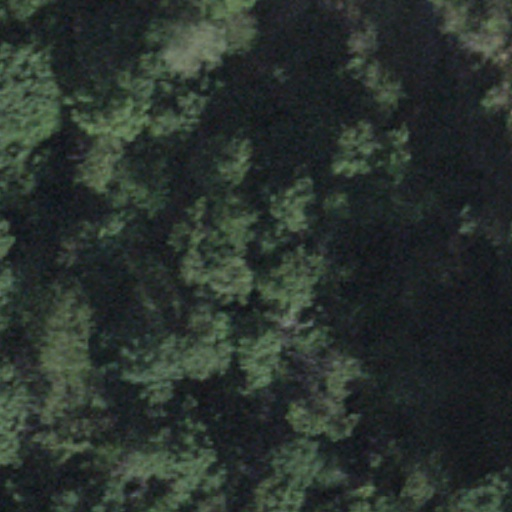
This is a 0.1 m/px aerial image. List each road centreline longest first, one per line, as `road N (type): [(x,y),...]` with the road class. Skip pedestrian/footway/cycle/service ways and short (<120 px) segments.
road 1 (track): [(89,0),(58,357),(4,482),(13,511)]
road 2 (track): [(427,0),(430,86),(365,511)]
road 3 (track): [(66,511),(212,133),(241,90)]
